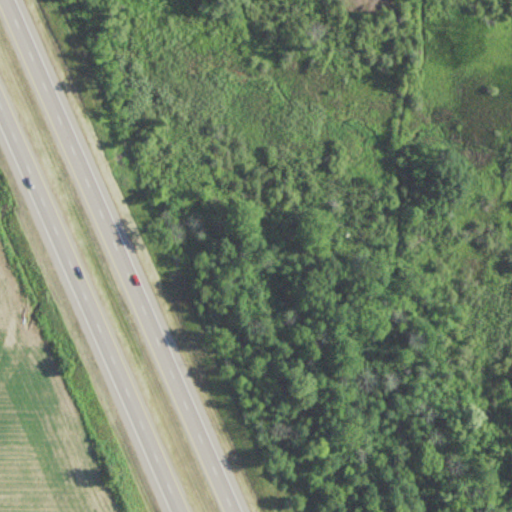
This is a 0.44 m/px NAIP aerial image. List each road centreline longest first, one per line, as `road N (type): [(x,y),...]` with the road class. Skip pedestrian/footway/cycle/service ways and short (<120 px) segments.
road 1 (trunk): [(232,511),(5,0)]
road 2 (trunk): [(0,104),(179,511)]
